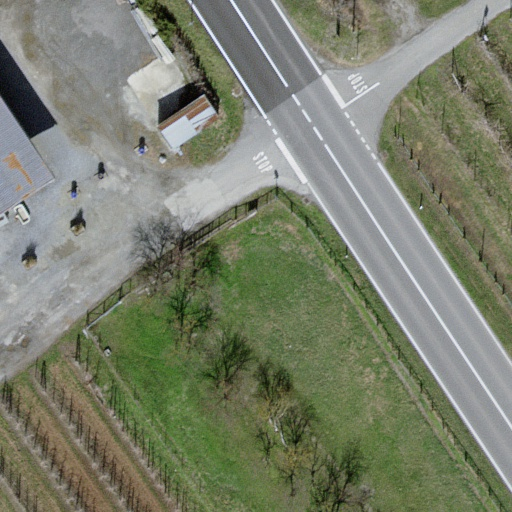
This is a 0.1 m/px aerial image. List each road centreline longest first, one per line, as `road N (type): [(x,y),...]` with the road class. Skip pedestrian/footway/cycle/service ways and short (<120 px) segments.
road 1 (track): [(312,125),(0,349)]
road 2 (tertiary): [(312,125),(511,421)]
road 3 (residential): [(496,0),(312,125)]
road 4 (tertiary): [(231,0),(312,125)]
